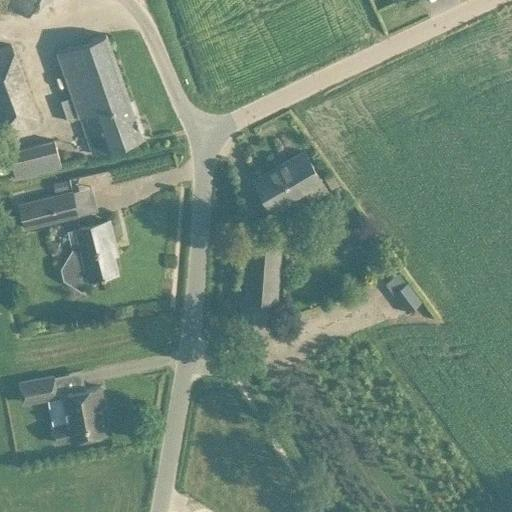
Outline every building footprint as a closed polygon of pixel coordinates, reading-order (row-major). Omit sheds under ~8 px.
[(57,50),(72,94),(60,98),(67,119),(94,110),(101,129),(86,134),(93,153),(142,136),(106,33),(57,50)] [(10,42),(0,45),(0,135),(39,122),(10,42)] [(54,138),(9,150),(16,176),(62,165),(54,138)] [(271,208),(288,198),(304,188),(311,200),(327,190),(304,150),(254,179),(271,208)] [(66,180),(54,183),(56,193),(69,190),(66,180)] [(72,191),(19,204),(25,227),(77,214),(72,191)] [(89,224),(76,227),(68,229),(72,248),(61,266),(64,278),(82,289),(89,277),(117,271),(109,239),(113,238),(108,219),(89,224)] [(249,243),(245,299),(276,301),(281,246),(249,243)] [(385,283),(406,312),(421,301),(400,272),(385,283)] [(53,376),(20,382),(23,401),(56,395),(53,376)] [(66,427),(53,429),(55,441),(71,438),(105,432),(99,401),(102,400),(100,386),(63,392),(69,423),(65,424),(66,427)]
